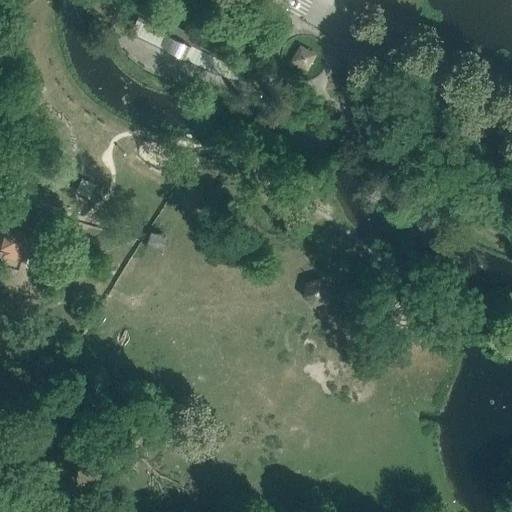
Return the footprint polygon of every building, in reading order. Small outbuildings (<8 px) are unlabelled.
[(136,21),(131,31),(213,71),(214,71),(229,76),(240,78),(242,66),(243,66),(243,62),(233,60),(221,57),(195,44),(198,38),(170,24),(167,31),(137,17),(135,20),(136,21)] [(289,60),(307,70),(316,53),(299,44),(289,60)] [(5,254),(22,260),(24,260),(25,256),(26,253),(30,254),(35,237),(31,236),(32,229),(31,229),(14,224),(12,231),(8,230),(4,246),(7,247),(5,254)] [(162,250),(166,233),(150,230),(145,247),(162,250)] [(325,302),(329,287),(318,277),(304,281),(300,295),(311,305),(325,302)]
